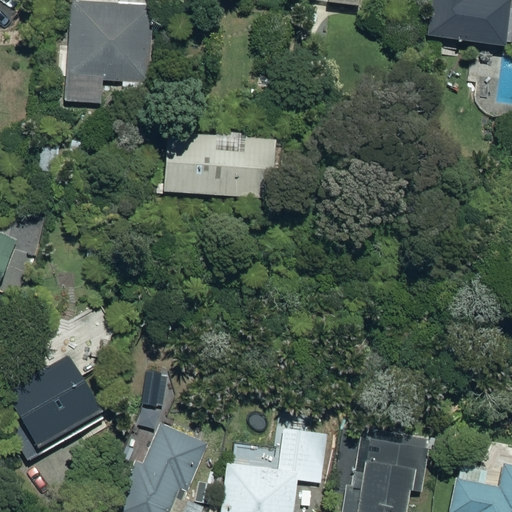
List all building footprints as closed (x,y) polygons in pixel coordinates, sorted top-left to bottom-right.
[(426,0),(421,35),(500,47),(501,41),(511,42),(511,3),(506,3),(506,0),(426,0)] [(60,104),(97,106),(98,83),(145,86),(150,7),(67,1),(60,104)] [(155,192),(263,201),(268,139),(235,136),(236,132),(208,130),(207,134),(160,130),(155,192)] [(0,268),(13,240),(0,233),(0,268)] [(0,391),(0,401),(29,451),(97,411),(63,354),(0,391)] [(199,511),(202,507),(182,499),(205,445),(156,424),(139,465),(131,461),(109,511),(199,511)] [(290,511),(295,480),(319,484),(325,434),(281,429),(276,470),(223,464),(217,511),(290,511)] [(400,511),(404,492),(407,492),(407,490),(419,491),(426,450),(357,438),(349,486),(343,485),(338,511),(400,511)] [(511,511),(511,465),(501,463),(495,487),(481,484),(484,468),(458,463),(455,479),(452,479),(444,511),(511,511)]
